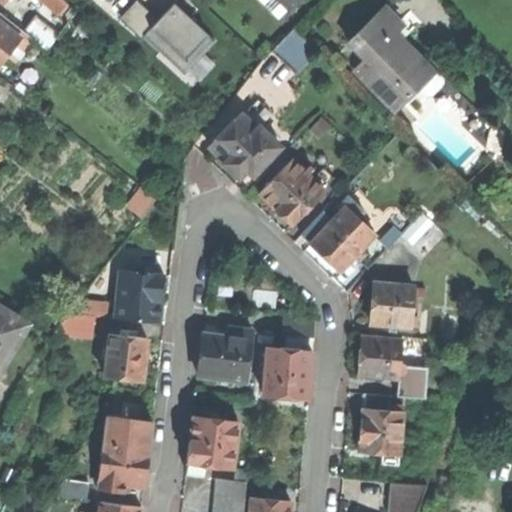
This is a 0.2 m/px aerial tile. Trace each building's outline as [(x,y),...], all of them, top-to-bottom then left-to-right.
[(46,0),(58,10),(67,0),(46,0)] [(264,0),(279,15),(287,7),(280,0),(264,0)] [(123,17),(142,34),(157,17),(138,1),(123,17)] [(355,67),(393,106),(433,68),(394,29),(401,22),(384,4),(364,24),(348,40),(365,57),(355,67)] [(198,28),(173,6),(150,31),(186,62),(207,35),(198,28)] [(0,60),(6,52),(16,60),(29,42),(7,25),(10,20),(0,12),(0,60)] [(23,29),(47,47),(58,31),(35,13),(23,29)] [(270,48),(294,71),(316,49),(292,26),(270,48)] [(338,50),(355,67),(365,57),(348,40),(338,50)] [(249,107),(243,114),(256,127),(259,124),(263,120),(249,107)] [(246,167),(253,173),(280,145),(259,124),(256,127),(243,114),(240,111),(209,144),(225,160),(223,161),(229,167),(238,175),(246,167)] [(274,206),(291,222),(324,187),(323,186),(313,177),(308,172),(303,168),(292,157),(259,191),(274,206)] [(308,163),(303,168),(308,172),(312,167),(308,163)] [(323,166),(313,177),(323,186),(333,176),(323,166)] [(129,205),(142,215),(155,199),(141,189),(129,205)] [(324,253),(340,268),(374,232),(356,215),(362,208),(347,194),(336,205),(340,209),(332,218),(311,241),(324,253)] [(301,232),(311,241),(332,218),(322,209),(301,232)] [(402,236),(425,257),(431,250),(420,240),(434,224),(423,214),(402,236)] [(114,314),(157,318),(159,297),(161,271),(118,267),(114,314)] [(373,305),(372,324),(418,327),(419,317),(413,317),(415,287),(375,284),(373,305)] [(490,317),(511,324),(511,305),(496,300),(490,317)] [(0,357),(4,360),(6,361),(19,340),(17,339),(28,321),(0,303),(0,357)] [(57,331),(94,334),(95,316),(70,314),(57,331)] [(282,337),(287,337),(313,339),(314,318),(284,316),(282,337)] [(228,327),(227,337),(251,340),(252,329),(228,327)] [(148,338),(111,334),(109,351),(108,358),(106,377),(143,381),(144,375),(149,373),(150,363),(146,359),(147,352),(148,338)] [(198,376),(246,382),(251,340),(227,337),(203,334),(200,355),(198,376)] [(274,343),(275,336),(260,334),(259,342),(274,343)] [(287,337),(286,349),(312,351),(313,339),(287,337)] [(402,341),(363,338),(362,357),(360,375),(386,377),(385,384),(399,385),(400,365),(402,341)] [(402,339),(402,341),(400,365),(422,366),(424,341),(402,339)] [(286,349),(268,348),(264,395),(308,399),(310,375),(312,351),(286,349)] [(365,394),(364,410),(391,411),(391,406),(392,396),(365,394)] [(363,427),(361,452),(389,454),(401,454),(404,407),(391,406),(391,411),(364,410),(363,427)] [(108,421),(107,428),(128,430),(126,445),(150,449),(153,423),(112,418),(108,421)] [(209,420),(193,418),(190,442),(187,473),(205,475),(206,464),(232,467),(238,423),(218,421),(209,420)] [(99,489),(125,492),(126,485),(145,488),(148,468),(150,449),(126,445),(128,430),(107,428),(99,489)] [(400,464),(401,454),(389,454),(388,463),(400,464)] [(218,479),(215,511),(246,511),(249,481),(218,479)] [(57,496),(89,500),(90,483),(65,480),(57,496)] [(390,511),(418,511),(429,485),(392,482),(390,511)] [(251,511),(291,511),(292,501),(253,498),(251,511)] [(141,511),(142,508),(100,503),(99,511),(141,511)]
